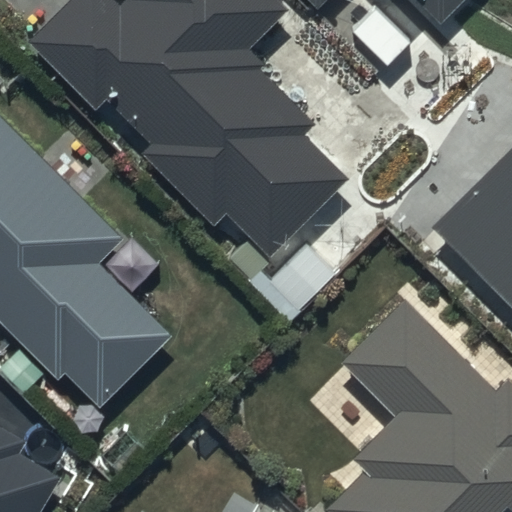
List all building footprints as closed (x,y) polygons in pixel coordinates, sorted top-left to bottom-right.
[(280,0),(56,0),(28,29),(96,97),(106,86),(150,131),(141,140),(214,212),(225,200),(251,226),(228,248),(248,268),(270,247),(266,243),(344,165),(300,121),(310,110),(256,56),(261,51),(245,35),(280,0)] [(315,0),(313,4),(341,32),(345,28),(370,54),(407,18),(386,0),(425,0),(435,10),(445,0),(315,0)] [(122,224),(0,102),(0,311),(24,336),(0,359),(0,360),(24,384),(49,359),(59,369),(66,361),(100,395),(171,324),(97,250),(122,224)] [(511,125),(428,213),(511,297),(511,125)] [(492,378),(403,285),(337,349),(390,404),(348,445),(364,461),(327,497),(341,511),(511,511),(511,371),(506,365),(492,378)] [(0,511),(31,511),(58,463),(18,443),(27,427),(0,413),(0,511)] [(293,511),(259,493),(249,511),(293,511)]
